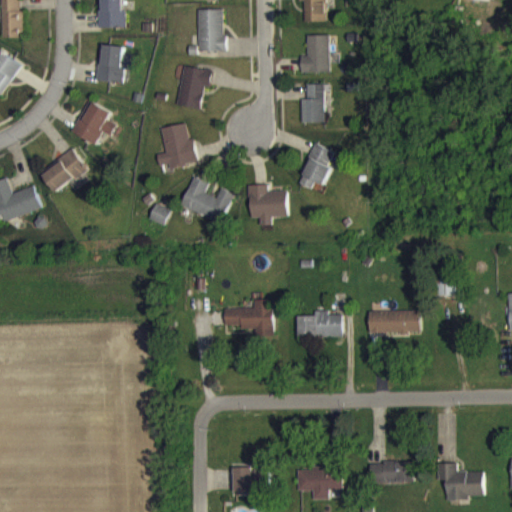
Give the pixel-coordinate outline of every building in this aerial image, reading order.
[(99,0),(100,39),(126,38),(125,0),(99,0)] [(194,0),(195,8),(228,8),(227,0),(194,0)] [(328,0),(301,0),(302,11),(306,11),(307,32),(329,32),(328,0)] [(3,7),(3,49),(23,48),(22,7),(3,7)] [(226,20),(200,20),(200,62),(227,62),(226,20)] [(309,46),(310,67),(304,67),(304,83),(332,83),(332,46),(309,46)] [(126,58),(105,55),(103,74),(99,73),(97,90),(124,94),(126,80),(133,81),(135,67),(125,65),(126,58)] [(0,104),(2,106),(23,76),(0,60),(0,104)] [(179,116),(203,119),(206,97),(212,98),(214,81),(185,77),(179,116)] [(327,133),(327,103),(332,102),(331,94),(309,95),(309,109),(304,109),(305,133),(327,133)] [(110,131),(114,122),(94,113),(90,123),(83,121),(73,144),(98,155),(104,143),(113,147),(118,135),(110,131)] [(162,139),(167,163),(159,165),(161,176),(170,175),(170,179),(200,172),(195,149),(190,150),(187,134),(162,139)] [(337,163),(318,154),(300,192),(314,199),(317,192),(326,196),(335,178),(330,176),(337,163)] [(57,203),(90,181),(76,160),(44,183),(57,203)] [(223,199),(218,208),(206,203),(210,194),(195,187),(182,216),(223,234),(236,205),(223,199)] [(36,196),(14,204),(8,189),(0,191),(0,217),(6,233),(44,219),(36,196)] [(289,202),(270,202),(270,195),(251,196),(252,229),(262,228),(262,238),(274,237),(274,228),(290,228),(289,202)] [(173,221),(158,214),(151,230),(166,236),(173,221)] [(442,284),(441,306),(459,307),(459,285),(442,284)] [(226,319),(226,336),(243,336),(243,341),(256,340),(256,348),(275,347),(275,310),(255,311),(255,319),(226,319)] [(371,322),(371,344),(422,343),(422,321),(371,322)] [(344,347),(344,326),(330,326),(329,324),(300,325),(300,348),(344,347)] [(416,472),(371,473),(372,494),(417,493),(416,472)] [(235,502),(272,503),(272,482),(257,482),(257,475),(236,474),(235,502)] [(449,509),(486,509),(486,483),(459,483),(459,474),(440,474),(441,491),(448,491),(449,509)] [(300,501),(315,501),(315,510),(331,510),(331,501),(344,500),(344,478),(300,478),(300,501)]
